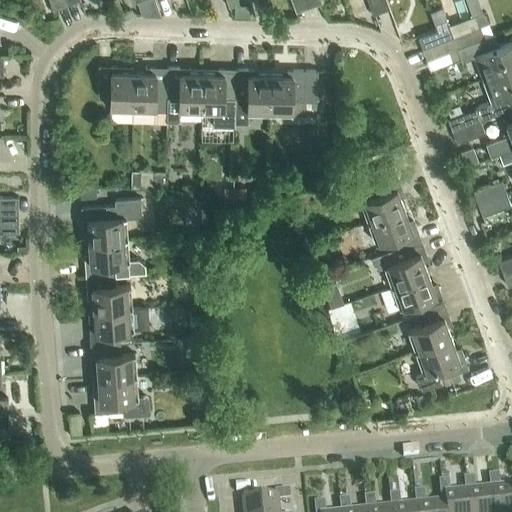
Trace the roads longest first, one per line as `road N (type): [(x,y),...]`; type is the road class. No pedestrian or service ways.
road 1 (residential): [(64,467),(48,395),(39,141),(65,45),(87,28),(136,22),(341,29),(393,54),(511,375)]
road 2 (residential): [(190,458),(511,424)]
road 3 (residential): [(64,467),(190,458)]
